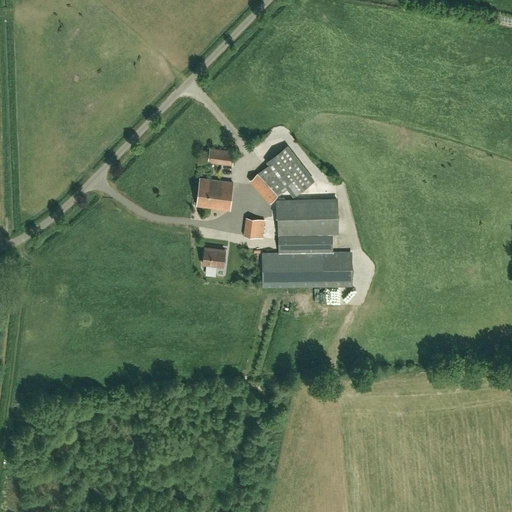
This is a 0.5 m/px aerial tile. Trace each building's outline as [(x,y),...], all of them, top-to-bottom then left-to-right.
[(269,165),(257,174),(250,181),(270,203),(277,196),(287,188),(293,195),(292,196),(293,197),(297,195),(296,194),(313,180),(287,146),(267,162),(269,165)] [(208,162),(232,165),(234,152),(210,148),(208,162)] [(197,205),(230,209),(234,183),(200,178),(197,205)] [(279,236),(279,252),(262,252),(263,287),(351,286),(350,251),(332,252),(331,234),(337,234),(337,199),(278,200),(278,236),(279,236)] [(265,220),(246,218),(244,235),(262,238),(265,220)] [(225,250),(205,248),(203,264),(223,266),(225,250)]
